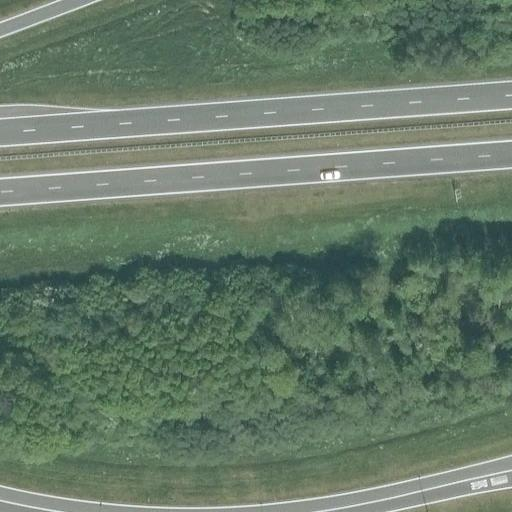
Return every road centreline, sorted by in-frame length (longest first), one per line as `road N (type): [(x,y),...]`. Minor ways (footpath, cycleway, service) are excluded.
road 1 (trunk): [(0,191),(511,153)]
road 2 (trunk): [(511,96),(0,133)]
road 3 (trunk): [(255,511),(511,464)]
road 4 (trunk): [(0,492),(121,511)]
